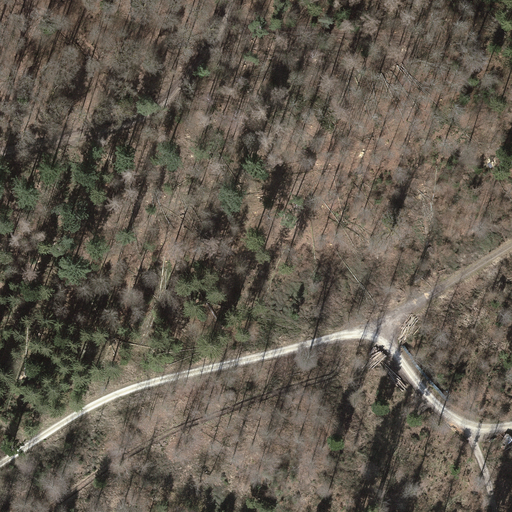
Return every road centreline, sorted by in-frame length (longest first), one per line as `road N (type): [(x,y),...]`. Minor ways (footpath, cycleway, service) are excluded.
road 1 (track): [(0,465),(113,395),(338,335),(386,340),(426,395),(472,429)]
road 2 (track): [(231,0),(219,40),(168,102),(124,123),(0,152)]
road 3 (track): [(386,340),(420,300),(511,241)]
